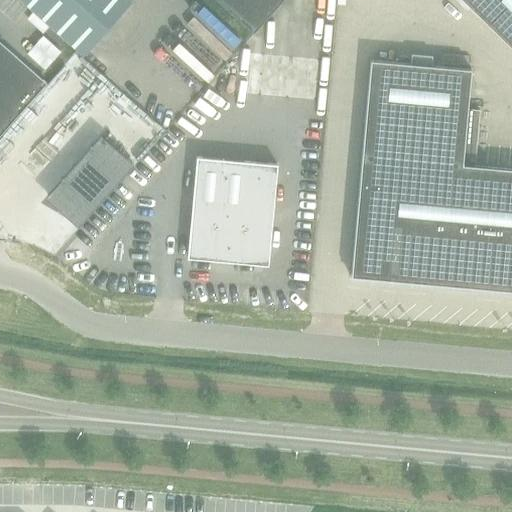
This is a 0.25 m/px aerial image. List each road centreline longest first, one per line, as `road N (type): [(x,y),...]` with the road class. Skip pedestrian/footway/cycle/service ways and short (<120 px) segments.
road 1 (unclassified): [(511,369),(113,338),(0,280)]
road 2 (secondary): [(511,459),(106,420)]
